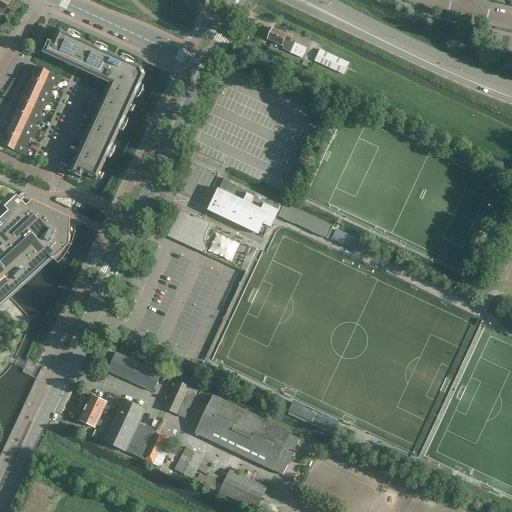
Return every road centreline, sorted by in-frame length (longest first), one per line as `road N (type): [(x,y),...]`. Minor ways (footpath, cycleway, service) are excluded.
road 1 (tertiary): [(0,511),(206,65)]
road 2 (tertiary): [(511,95),(299,0)]
road 3 (residential): [(61,0),(206,65)]
